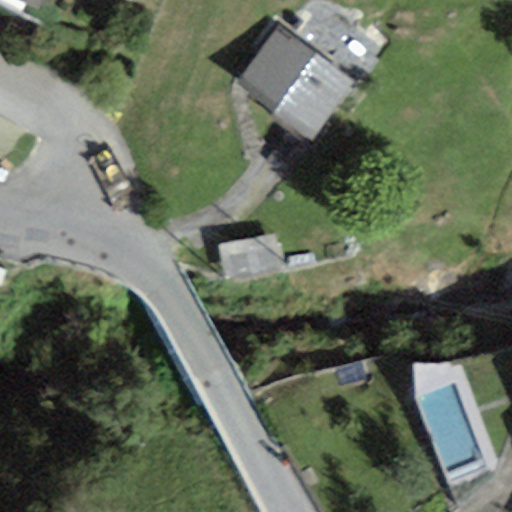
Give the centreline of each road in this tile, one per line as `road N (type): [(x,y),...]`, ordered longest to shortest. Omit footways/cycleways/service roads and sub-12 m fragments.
road 1 (tertiary): [(88,229),(124,244),(163,285),(290,511)]
road 2 (unclassified): [(0,84),(75,132),(85,150),(88,229)]
